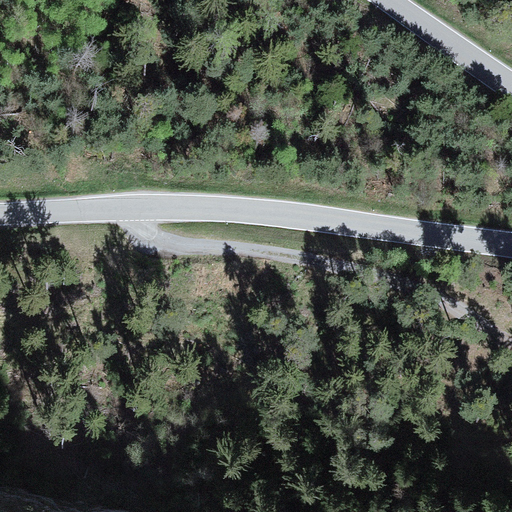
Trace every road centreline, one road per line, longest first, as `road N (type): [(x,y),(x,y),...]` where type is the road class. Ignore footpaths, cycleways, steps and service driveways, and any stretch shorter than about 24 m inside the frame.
road 1 (motorway): [(372,511),(122,0)]
road 2 (tertiary): [(0,213),(278,212),(511,243)]
road 3 (motorway): [(0,120),(190,511)]
road 4 (tertiary): [(511,87),(390,0)]
